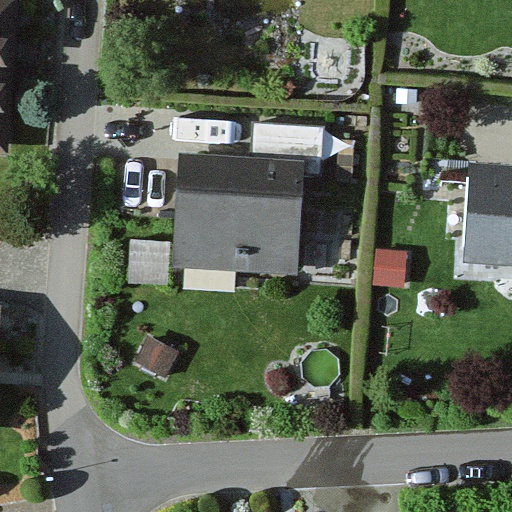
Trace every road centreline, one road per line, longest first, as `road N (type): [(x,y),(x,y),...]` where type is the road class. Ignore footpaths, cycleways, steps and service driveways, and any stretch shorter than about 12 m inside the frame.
road 1 (residential): [(76,477),(63,366),(86,0)]
road 2 (residential): [(76,477),(511,449)]
